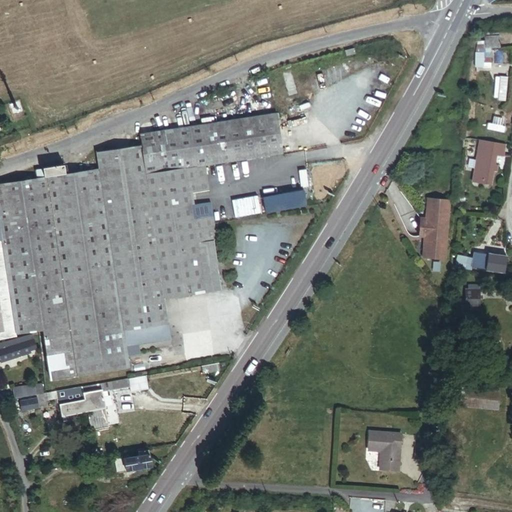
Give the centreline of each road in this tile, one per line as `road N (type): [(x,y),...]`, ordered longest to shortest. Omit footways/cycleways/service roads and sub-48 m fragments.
road 1 (primary): [(148,511),(371,169),(453,19)]
road 2 (residential): [(453,19),(311,45),(0,163)]
